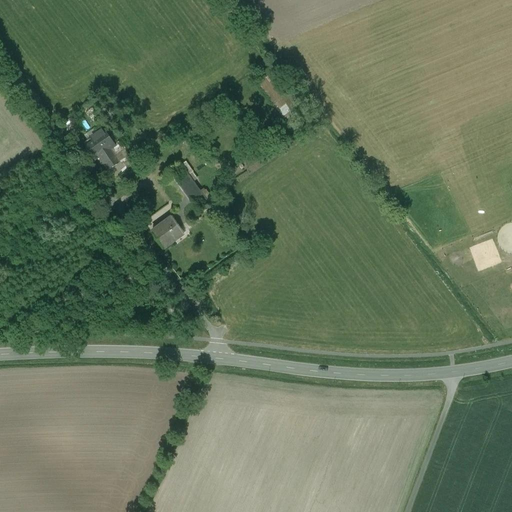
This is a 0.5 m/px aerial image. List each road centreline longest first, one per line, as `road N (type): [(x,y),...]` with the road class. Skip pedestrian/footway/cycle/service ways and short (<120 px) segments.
road 1 (tertiary): [(218,359),(367,375),(511,362)]
road 2 (residential): [(54,126),(217,341),(218,359)]
road 3 (tertiary): [(0,355),(218,359)]
